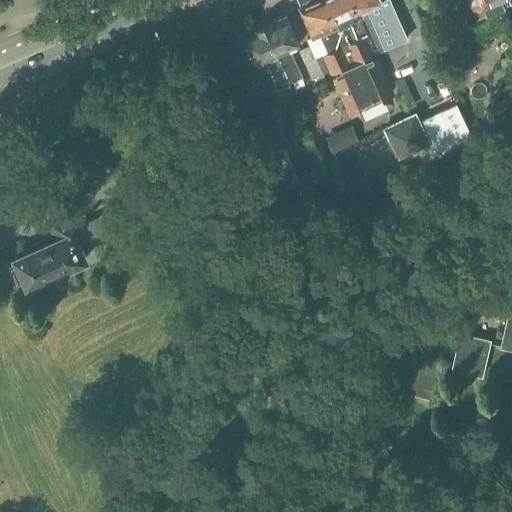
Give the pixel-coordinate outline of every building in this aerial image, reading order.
[(314,0),(300,6),(313,35),(308,38),(311,43),(324,72),(330,69),(332,73),(336,72),(353,111),(376,101),(390,95),(372,54),(408,38),(390,0),(314,0)] [(468,0),(477,18),(486,14),(487,15),(505,8),(504,6),(501,0),(468,0)] [(264,22),(290,82),(303,76),(290,48),(300,44),(286,13),(264,22)] [(290,82),(264,22),(242,31),(256,63),(266,59),(279,89),(291,84),(290,82)] [(311,43),(299,49),(312,78),(324,72),(311,43)] [(317,98),(326,95),(321,84),(312,88),(317,98)] [(511,97),(493,105),(500,123),(511,117),(511,97)] [(415,114),(385,128),(398,156),(416,147),(423,161),(472,137),(456,104),(419,122),(415,114)] [(327,136),(333,150),(345,145),(339,131),(327,136)] [(274,153),(288,187),(300,182),(286,148),(274,153)] [(362,187),(350,158),(326,167),(337,197),(362,187)] [(298,204),(312,200),(306,183),(292,187),(298,204)] [(109,210),(94,217),(105,243),(121,236),(109,210)] [(51,223),(56,234),(31,246),(32,250),(12,259),(15,266),(13,267),(19,281),(22,280),(25,287),(50,276),(52,280),(67,274),(65,269),(86,259),(77,237),(93,230),(89,222),(85,224),(79,211),(51,223)] [(502,346),(511,348),(511,310),(510,310),(502,346)] [(461,332),(452,369),(483,375),(491,340),(461,332)] [(434,398),(442,361),(412,354),(403,391),(434,398)] [(149,458),(161,485),(166,495),(189,484),(171,448),(149,458)]
